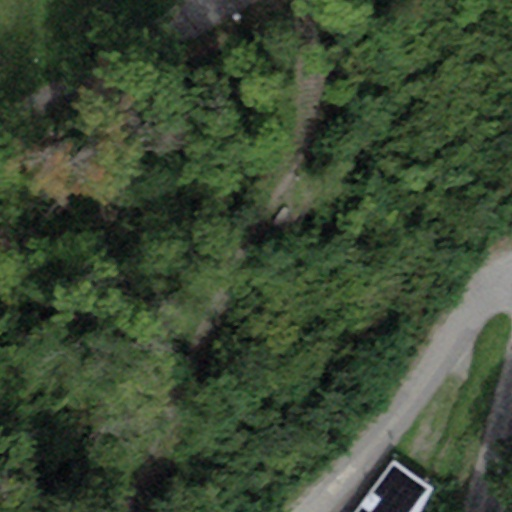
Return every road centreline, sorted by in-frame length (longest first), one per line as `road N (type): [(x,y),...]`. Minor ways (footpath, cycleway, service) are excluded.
road 1 (residential): [(306,511),(407,400),(481,293),(511,274)]
road 2 (unclassified): [(241,0),(0,143)]
